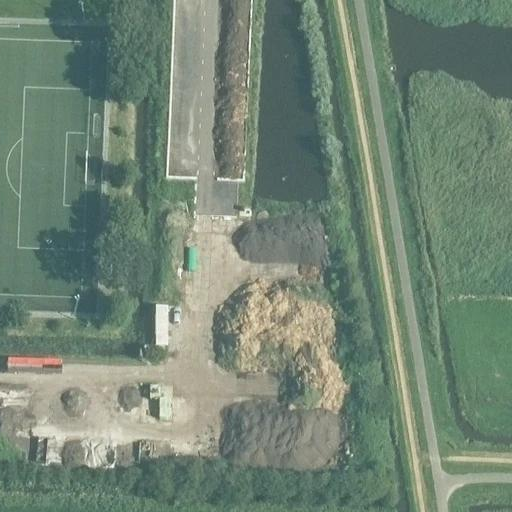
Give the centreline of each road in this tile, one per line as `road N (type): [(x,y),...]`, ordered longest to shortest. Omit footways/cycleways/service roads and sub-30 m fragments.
road 1 (unknown): [(416,462),(340,0)]
road 2 (unknown): [(511,460),(416,462),(425,511)]
